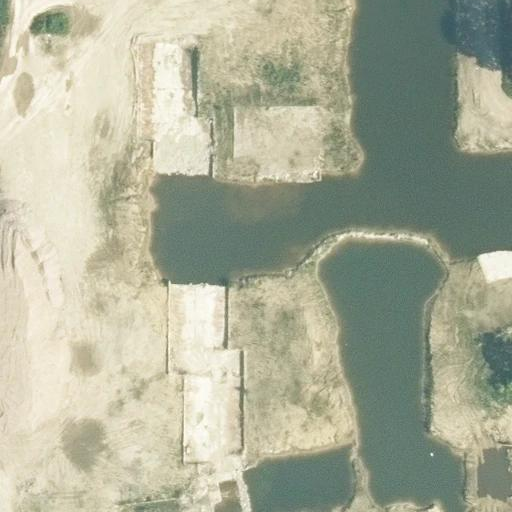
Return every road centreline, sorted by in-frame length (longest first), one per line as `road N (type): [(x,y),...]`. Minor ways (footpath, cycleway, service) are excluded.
road 1 (residential): [(329,251),(22,218)]
road 2 (residential): [(473,511),(453,240)]
road 3 (residential): [(261,511),(329,251)]
road 4 (residential): [(453,240),(436,0)]
road 5 (residential): [(329,251),(389,22)]
road 6 (residential): [(82,0),(22,218)]
road 7 (residential): [(453,240),(329,251)]
